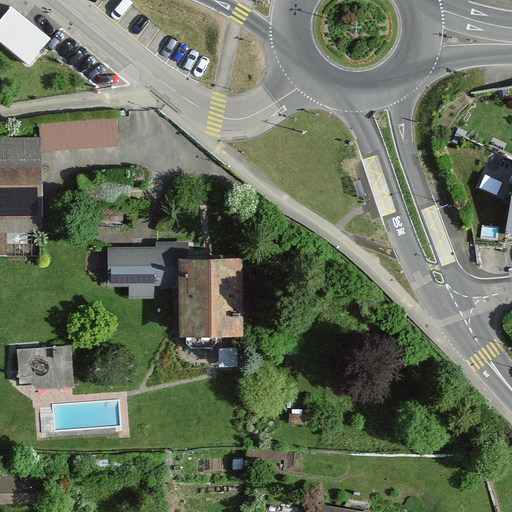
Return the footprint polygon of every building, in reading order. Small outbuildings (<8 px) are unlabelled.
[(10,1),(0,12),(0,40),(27,65),(52,38),(10,1)] [(39,131),(0,132),(0,222),(42,221),(39,131)] [(179,242),(101,241),(101,282),(179,283),(178,336),(246,337),(248,257),(179,255),(179,242)] [(74,340),(16,344),(19,384),(76,380),(74,340)] [(0,499),(17,500),(18,470),(0,469),(0,499)]
